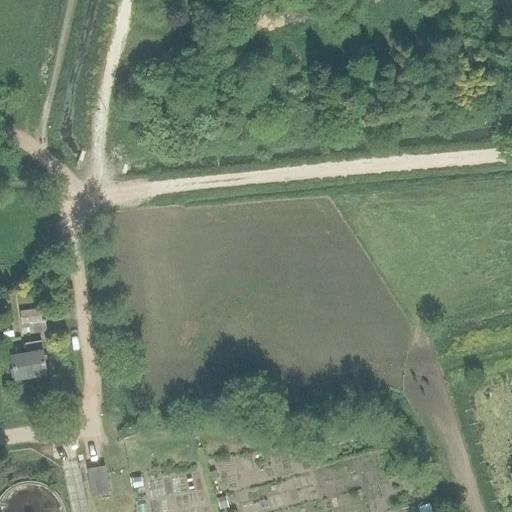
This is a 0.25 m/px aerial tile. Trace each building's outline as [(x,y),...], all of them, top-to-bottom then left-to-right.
[(40,309),(20,311),(22,324),(29,323),(30,334),(46,332),(45,321),(42,321),(40,309)] [(16,379),(48,374),(44,350),(43,350),(42,341),(26,344),(27,353),(12,355),(16,379)] [(105,466),(87,469),(91,497),(109,494),(105,466)] [(141,477),(133,479),(135,488),(143,487),(141,477)] [(0,511),(64,511),(65,511),(65,510),(64,509),(64,508),(64,507),(64,506),(63,504),(63,503),(62,502),(62,501),(61,500),(60,499),(60,498),(59,497),(58,496),(58,495),(57,494),(56,493),(55,492),(54,491),(53,490),(52,489),(51,488),(49,487),(48,486),(47,486),(46,485),(45,485),(44,484),(43,484),(42,483),(41,483),(39,482),(38,482),(37,482),(36,481),(34,481),(33,481),(32,481),(31,481),(30,481),(28,481),(27,481),(26,481),(25,481),(23,481),(22,482),(21,482),(20,482),(18,483),(17,483),(16,484),(15,484),(14,485),(13,485),(12,486),(11,486),(10,487),(8,488),(7,489),(6,490),(5,491),(4,492),(3,493),(2,494),(1,495),(1,496),(0,496),(0,511)] [(225,497),(217,498),(220,509),(227,508),(225,497)]
